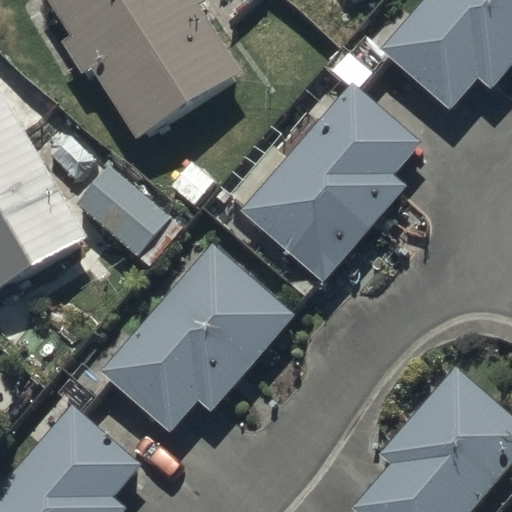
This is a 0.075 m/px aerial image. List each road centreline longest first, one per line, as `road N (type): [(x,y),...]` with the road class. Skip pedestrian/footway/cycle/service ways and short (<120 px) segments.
road 1 (residential): [(442,298),(394,335),(246,511)]
road 2 (residential): [(511,174),(463,231),(442,298)]
